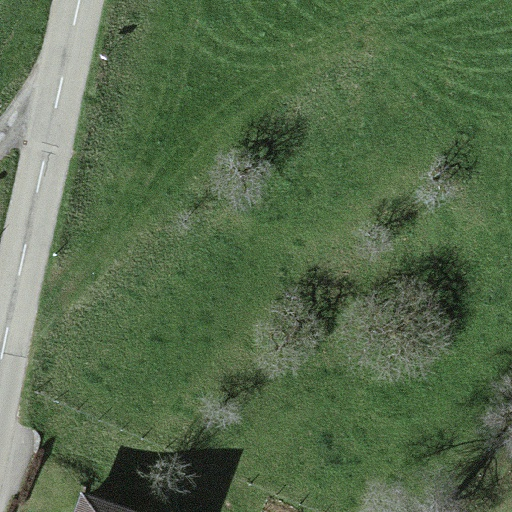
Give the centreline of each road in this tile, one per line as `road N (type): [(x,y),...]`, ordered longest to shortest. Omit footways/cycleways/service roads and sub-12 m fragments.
road 1 (tertiary): [(0,360),(73,34)]
road 2 (residential): [(73,34),(0,140)]
